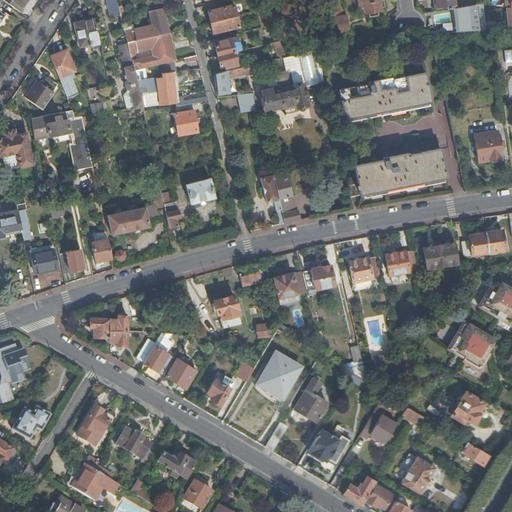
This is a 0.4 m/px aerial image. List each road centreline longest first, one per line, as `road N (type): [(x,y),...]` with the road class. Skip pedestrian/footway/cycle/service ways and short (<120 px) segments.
road 1 (residential): [(98,365),(343,511)]
road 2 (tertiary): [(511,198),(246,247)]
road 3 (residential): [(187,0),(246,247)]
road 4 (tertiary): [(246,247),(34,311)]
road 5 (residential): [(12,511),(98,365)]
road 6 (residential): [(0,106),(65,0)]
